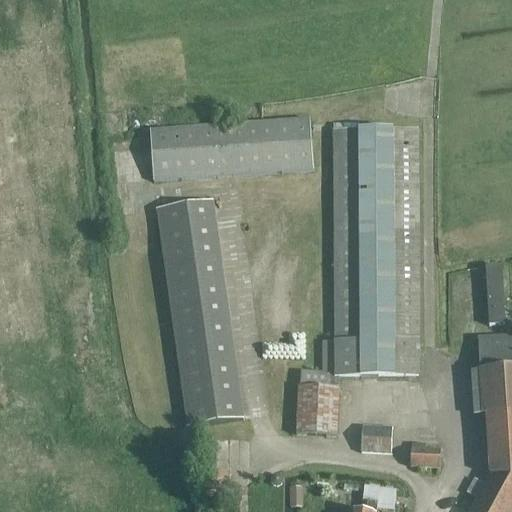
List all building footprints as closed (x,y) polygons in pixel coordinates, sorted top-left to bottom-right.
[(107,112),(109,131),(132,128),(130,109),(107,112)] [(150,132),(153,184),(314,174),(310,122),(150,132)] [(333,133),(333,193),(334,380),(419,379),(419,133),(333,133)] [(158,211),(189,427),(247,419),(217,203),(158,211)] [(505,266),(489,266),(490,324),(506,324),(505,266)] [(511,372),(511,341),(480,344),(480,347),(475,348),(476,358),(481,358),(481,374),(511,372)] [(296,437),(337,439),(339,390),(299,388),(296,437)] [(469,511),(511,511),(511,415),(486,417),(489,476),(484,486),(475,481),(468,495),(476,500),(469,511)] [(393,430),(362,428),(361,454),(392,455),(393,430)] [(441,453),(412,451),(411,468),(440,470),(441,453)] [(290,488),(290,509),(303,508),(303,488),(290,488)] [(363,511),(376,511),(377,511),(382,511),(393,511),(396,493),(365,488),(363,504),(368,504),(367,510),(364,510),(363,511)]
